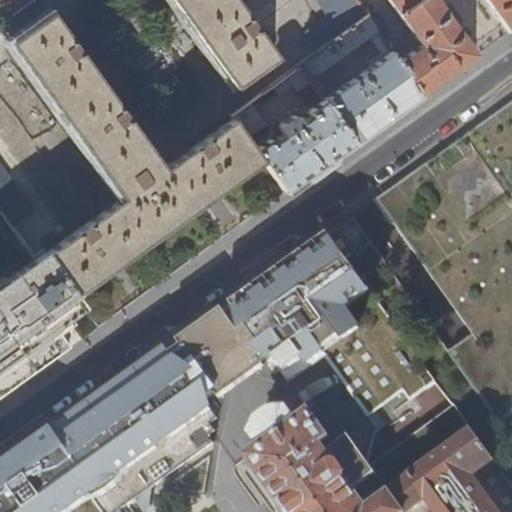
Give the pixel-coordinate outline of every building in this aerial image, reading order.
[(11,0),(3,7),(9,16),(30,0),(11,0)] [(232,0),(169,0),(233,90),(275,60),(232,0)] [(313,0),(337,38),(367,16),(356,0),(313,0)] [(385,0),(419,45),(396,61),(419,97),(447,77),(476,55),(436,0),(385,0)] [(511,0),(485,0),(508,33),(511,29),(511,0)] [(120,200),(45,253),(75,295),(115,267),(144,246),(142,243),(197,204),(199,207),(208,200),(262,162),(253,151),(246,141),(230,122),(161,171),(50,13),(8,43),(120,200)] [(337,38),(298,67),(310,83),(323,101),(353,144),(388,119),(419,97),(396,61),(367,16),(337,38)] [(298,67),(271,86),(278,96),(293,85),(298,92),(310,83),(298,67)] [(267,141),(253,151),(262,162),(285,193),(317,169),(353,144),(323,101),(307,113),(309,116),(299,124),(295,119),(293,118),(290,118),(279,126),(278,128),(278,132),(281,136),(270,145),(267,141)] [(448,354),(500,425),(511,417),(511,414),(511,102),(378,202),(473,335),(448,354)] [(230,122),(246,141),(264,127),(248,104),(228,118),(230,122)] [(0,167),(0,213),(11,228),(33,213),(0,167)] [(184,338),(168,349),(184,371),(190,366),(196,362),(217,392),(220,396),(277,356),(286,368),(306,355),(309,359),(324,350),(369,413),(405,388),(411,396),(435,379),(330,232),(294,258),(184,338)] [(0,397),(35,372),(70,347),(56,328),(70,318),(84,308),(75,295),(45,253),(0,284),(0,397)] [(147,490),(213,443),(208,435),(214,430),(209,423),(216,418),(204,401),(217,392),(196,362),(190,366),(184,371),(168,349),(97,400),(0,470),(0,511),(117,511),(135,499),(139,504),(147,499),(148,492),(147,490)] [(408,511),(426,499),(435,511),(511,511),(511,484),(454,404),(370,465),(350,437),(326,453),(319,444),(322,442),(323,442),(327,439),(309,413),(247,457),(249,460),(247,462),(256,475),(259,474),(281,504),(280,505),(279,511),(408,511)] [(163,489),(203,495),(211,454),(163,489)]
